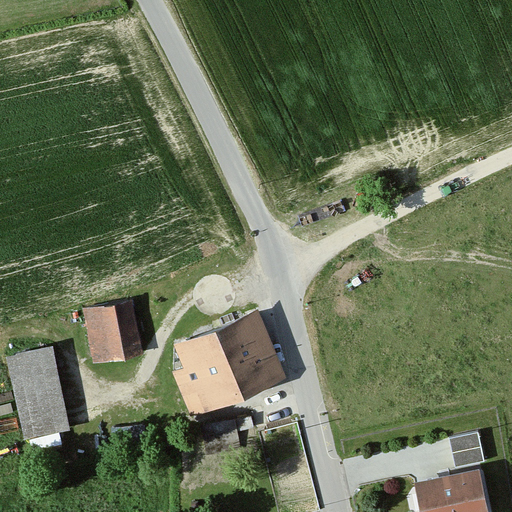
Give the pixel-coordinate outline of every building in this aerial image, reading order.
[(131,302),(82,311),(92,364),(141,355),(131,302)] [(283,379),(255,312),(172,348),(180,368),(170,372),(178,392),(189,387),(201,414),(283,379)] [(67,428),(51,349),(5,359),(21,437),(67,428)] [(481,465),(476,435),(448,440),(453,470),(481,465)] [(211,457),(211,480),(234,481),(235,457),(211,457)] [(485,511),(478,473),(413,486),(418,511),(485,511)]
